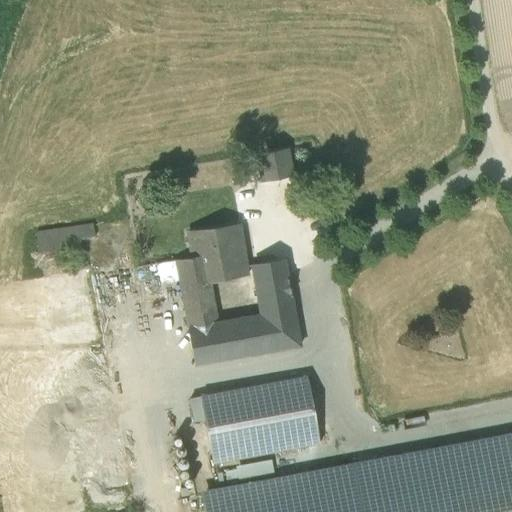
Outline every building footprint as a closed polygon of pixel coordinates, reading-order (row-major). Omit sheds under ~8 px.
[(257,156),(262,181),(292,175),(287,150),(257,156)] [(192,258),(198,285),(212,282),(248,275),(246,266),(240,225),(187,233),(191,258),(192,258)] [(36,234),(39,254),(79,248),(78,241),(95,239),(93,226),(36,234)] [(175,260),(188,328),(206,325),(198,285),(192,258),(191,258),(175,260)] [(253,274),(255,286),(287,281),(283,260),(251,266),(253,274)] [(290,294),(287,281),(255,286),(257,300),(290,294)] [(220,322),(212,282),(198,285),(206,325),(220,322)] [(300,347),(290,294),(257,300),(260,315),(268,352),(300,347)] [(194,366),(268,352),(260,315),(220,322),(206,325),(188,328),(194,366)] [(205,420),(213,462),(318,443),(306,378),(201,398),(205,420)] [(205,420),(201,398),(188,400),(192,422),(205,420)] [(511,511),(511,439),(345,470),(352,511),(511,511)] [(235,467),(239,490),(276,483),(272,460),(235,467)] [(203,497),(205,511),(352,511),(345,470),(276,483),(239,490),(203,497)] [(109,503),(108,481),(93,482),(93,473),(84,474),(86,505),(109,503)]
